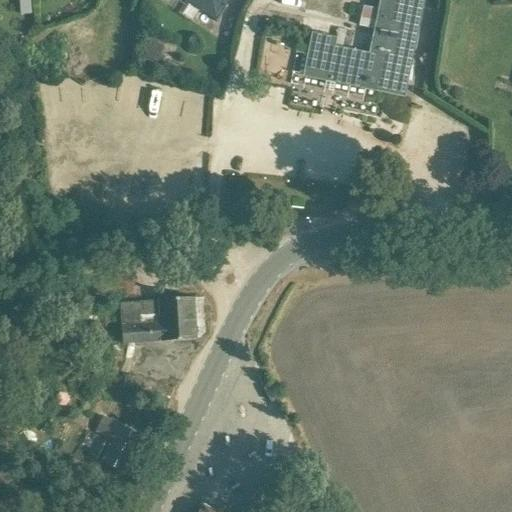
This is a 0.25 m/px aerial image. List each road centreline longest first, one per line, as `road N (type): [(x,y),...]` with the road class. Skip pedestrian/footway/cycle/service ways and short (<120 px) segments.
road 1 (secondary): [(147,511),(223,347),(286,254),(340,234),(511,228)]
road 2 (track): [(213,259),(0,305)]
